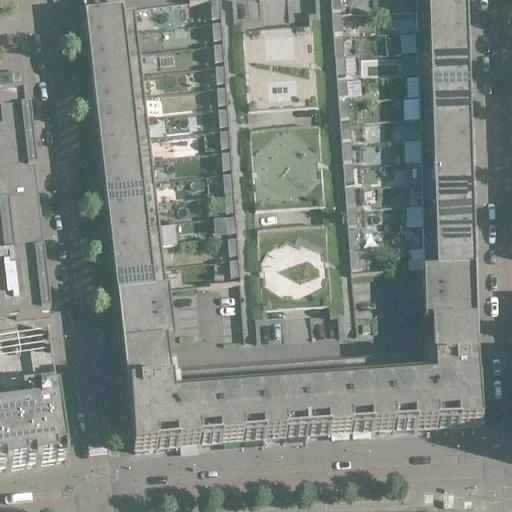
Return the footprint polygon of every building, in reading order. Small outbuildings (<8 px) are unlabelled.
[(329,0),(330,14),(331,14),(340,13),(339,0),(329,0)] [(466,15),(465,0),(414,0),(415,16),(466,15)] [(220,22),(219,5),(218,5),(218,6),(209,7),(210,22),(219,22),(220,22)] [(82,6),(86,42),(136,36),(134,14),(86,19),(84,6),(82,6)] [(466,36),(466,15),(415,16),(416,38),(466,36)] [(330,19),(332,36),(333,36),(333,35),(342,34),(341,19),(332,19),(330,19)] [(333,318),(312,23),(274,25),(240,28),(261,323),(294,321),(333,318)] [(222,44),(220,27),(219,27),(219,28),(211,28),(212,44),(220,43),(220,44),(222,44)] [(139,58),(136,36),(86,42),(88,64),(139,58)] [(467,58),(466,36),(416,38),(416,59),(467,58)] [(332,40),(333,57),(335,57),(334,57),(343,56),(342,40),(333,41),(333,40),(332,40)] [(223,65),(222,48),(221,49),(212,50),(213,65),(222,65),(222,66),(223,65)] [(141,79),(139,58),(88,64),(91,85),(141,79)] [(468,79),(467,58),(416,59),(417,81),(468,79)] [(334,62),(335,79),(336,79),(336,78),(345,78),(344,62),(335,63),(335,62),(334,62)] [(225,87),(224,70),(222,70),(222,71),(214,71),(215,87),(223,86),(223,87),(225,87)] [(0,77),(0,89),(23,87),(21,75),(0,77)] [(144,101),(141,79),(91,85),(93,107),(144,101)] [(468,101),(468,79),(417,81),(418,103),(468,101)] [(335,84),(336,101),(338,100),(346,99),(345,84),(336,84),(336,83),(335,84)] [(226,109),(225,92),(224,92),(215,93),(216,109),(225,108),(225,109),(226,109)] [(146,122),(144,101),(93,107),(96,128),(146,122)] [(469,123),(468,101),(418,103),(418,124),(469,123)] [(337,105),(338,122),(339,122),(339,121),(348,121),(347,105),(338,106),(338,105),(337,105)] [(32,145),(29,113),(0,115),(0,130),(0,134),(0,133),(0,293),(11,292),(15,322),(49,318),(29,145),(32,145)] [(228,130),(227,113),(225,113),(225,114),(217,114),(218,130),(227,130),(228,130)] [(149,144),(146,122),(96,128),(98,149),(149,144)] [(470,144),(469,123),(418,124),(419,146),(470,144)] [(338,127),(339,144),(341,144),(341,143),(349,142),(348,127),(340,127),(339,127),(338,127)] [(229,152),(228,135),(227,135),(218,136),(219,152),(228,151),(228,152),(229,152)] [(151,165),(149,144),(98,149),(101,171),(151,165)] [(470,166),(470,144),(419,146),(419,148),(424,147),(424,166),(420,166),(420,168),(470,166)] [(340,148),(341,165),(342,165),(351,164),(350,148),(341,149),(341,148),(340,148)] [(231,173),(230,156),(228,157),(220,158),(221,173),(230,173),(230,174),(231,173)] [(154,187),(151,165),(101,171),(103,193),(154,187)] [(471,188),(470,166),(420,168),(420,189),(471,188)] [(341,170),(343,187),(344,187),(344,186),(352,186),(351,170),(343,171),(343,170),(341,170)] [(232,195),(231,178),(230,178),(230,179),(221,180),(222,195),(231,195),(232,195)] [(156,208),(154,187),(103,193),(106,214),(156,208)] [(472,209),(471,188),(420,189),(421,211),(472,209)] [(343,192),(344,209),(345,209),(345,208),(354,207),(353,192),(344,192),(343,192)] [(234,217),(233,200),(232,200),(223,201),(224,217),(233,216),(233,217),(234,217)] [(159,230),(156,208),(106,214),(108,236),(159,230)] [(472,231),(472,209),(421,211),(422,233),(472,231)] [(344,213),(346,230),(347,230),(356,229),(354,213),(346,214),(346,213),(344,213)] [(236,238),(234,221),(233,221),(233,222),(224,223),(226,238),(234,238),(236,238)] [(161,251),(159,230),(108,236),(111,257),(161,251)] [(473,253),(472,231),(422,233),(422,254),(473,253)] [(346,235),(347,252),(348,252),(348,251),(357,250),(356,235),(347,235),(346,235)] [(237,260),(236,243),(235,243),(235,244),(226,244),(227,260),(236,259),(236,260),(237,260)] [(163,273),(161,251),(111,257),(113,279),(163,273)] [(474,274),(473,253),(422,254),(423,275),(423,276),(474,274)] [(347,256),(349,273),(350,273),(359,272),(358,256),(349,257),(349,256),(347,256)] [(239,281),(237,264),(236,265),(227,266),(229,281),(237,281),(237,282),(239,281)] [(164,274),(163,273),(113,279),(115,300),(154,296),(153,295),(151,276),(164,274)] [(475,326),(474,274),(423,276),(423,275),(422,275),(423,328),(475,326)] [(173,346),(167,293),(153,295),(154,296),(115,300),(121,352),(173,346)] [(407,436),(467,433),(479,432),(475,389),(476,389),(475,371),(477,370),(476,347),(431,348),(432,389),(412,389),(412,384),(193,400),(193,405),(173,407),(168,368),(124,372),(126,396),(128,396),(129,414),(130,414),(133,457),(193,451),(228,448),(252,446),(300,442),(335,440),(371,437),(407,436)] [(0,417),(0,473),(66,464),(64,448),(66,448),(65,439),(63,440),(56,391),(54,391),(55,398),(42,400),(44,411),(0,417)]
